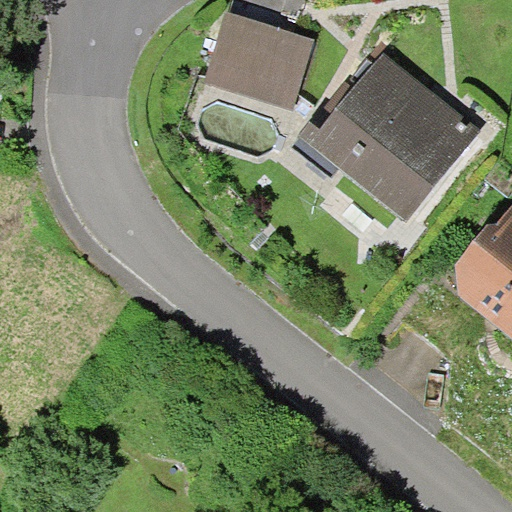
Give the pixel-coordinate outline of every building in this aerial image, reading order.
[(315,38),(227,11),(204,82),(293,110),(315,38)] [(311,119),(297,135),(300,137),(339,170),(405,224),(481,131),(384,51),(354,88),(320,127),(311,119)] [(345,80),(311,119),(320,127),(354,88),(345,80)] [(331,179),(339,170),(300,137),(292,147),(331,179)] [(511,194),(511,167),(499,157),(483,178),(509,198),(511,194)] [(487,222),(456,263),(458,294),(511,339),(511,205),(497,222),(487,222)]
